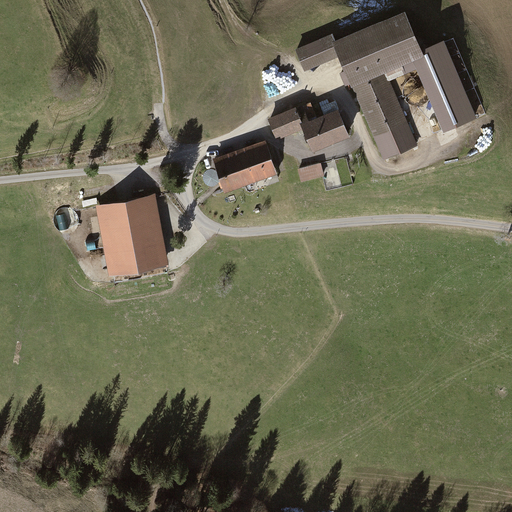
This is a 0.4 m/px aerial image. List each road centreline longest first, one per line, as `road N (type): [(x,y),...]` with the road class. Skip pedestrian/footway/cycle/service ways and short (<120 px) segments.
road 1 (unclassified): [(511,230),(425,219),(220,230),(177,191),(131,167)]
road 2 (track): [(131,167),(0,180)]
